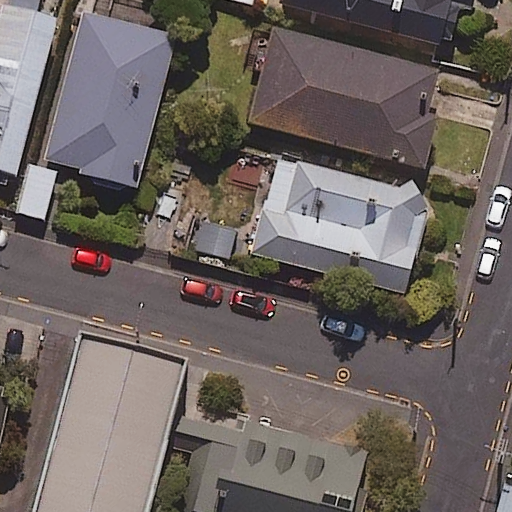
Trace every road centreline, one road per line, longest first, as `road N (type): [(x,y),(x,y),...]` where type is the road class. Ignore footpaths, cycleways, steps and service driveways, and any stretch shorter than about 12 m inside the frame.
road 1 (residential): [(0,263),(478,390)]
road 2 (residential): [(478,390),(511,263)]
road 3 (residential): [(447,511),(478,390)]
